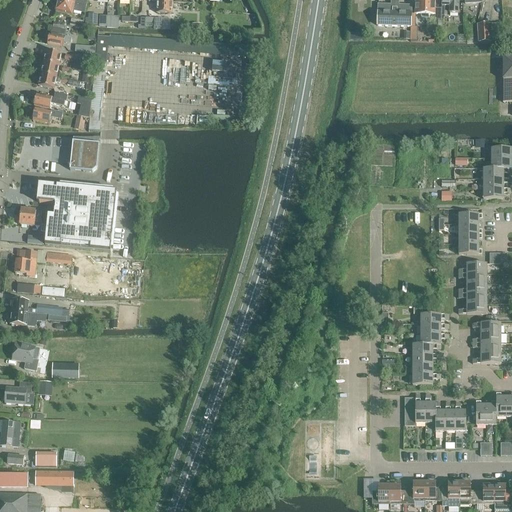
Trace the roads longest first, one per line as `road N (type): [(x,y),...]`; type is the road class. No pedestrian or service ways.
road 1 (primary): [(174,511),(268,243),(318,0)]
road 2 (unclassified): [(375,461),(375,207)]
road 3 (unclassified): [(0,176),(8,84),(35,0)]
road 4 (residential): [(511,468),(379,468),(375,461)]
